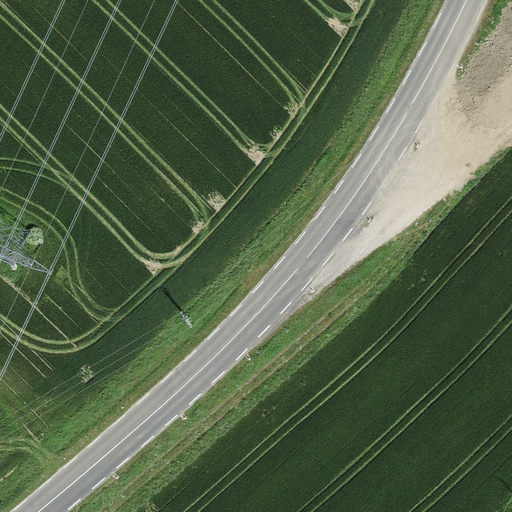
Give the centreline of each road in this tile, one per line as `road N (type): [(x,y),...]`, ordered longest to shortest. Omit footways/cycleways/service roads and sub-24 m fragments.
road 1 (tertiary): [(45,511),(146,427),(326,243),(380,167),(472,0)]
road 2 (track): [(436,183),(424,227),(399,255),(107,511)]
road 3 (track): [(326,243),(436,183),(511,121)]
